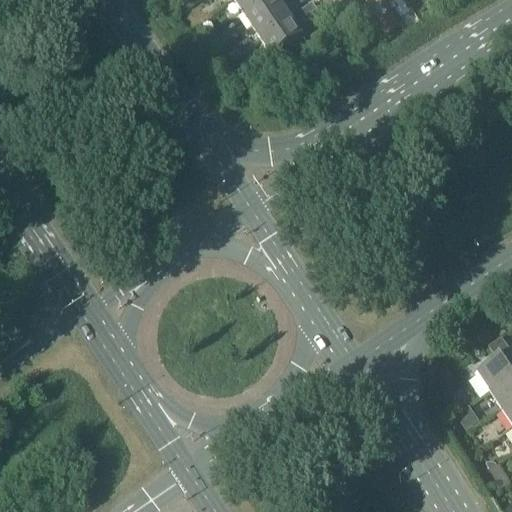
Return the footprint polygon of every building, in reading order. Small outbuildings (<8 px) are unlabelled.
[(240,0),(234,5),(243,19),(270,0),(240,0)] [(277,0),(270,0),(243,19),(252,33),(284,11),(277,0)] [(302,14),(307,21),(317,13),(313,6),(302,14)] [(284,11),(252,33),(262,47),(294,25),(291,21),(284,11)] [(307,21),(302,14),(291,21),(294,25),(262,47),(271,61),(303,39),(296,28),(307,21)] [(391,21),(381,28),(387,36),(397,30),(391,21)] [(489,396),(511,380),(511,353),(510,355),(477,377),(489,396)] [(511,380),(489,396),(501,414),(511,406),(511,380)] [(511,430),(511,406),(501,414),(511,430)]
